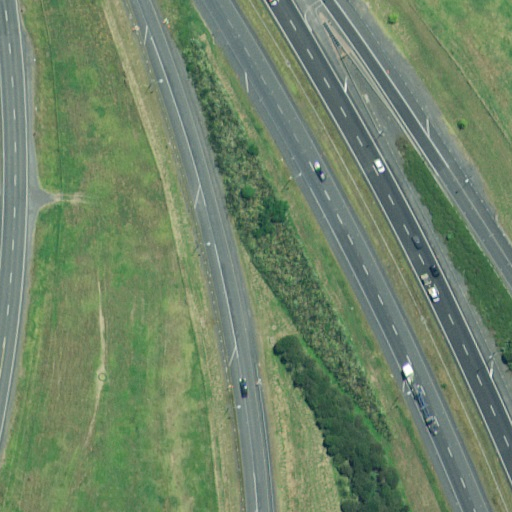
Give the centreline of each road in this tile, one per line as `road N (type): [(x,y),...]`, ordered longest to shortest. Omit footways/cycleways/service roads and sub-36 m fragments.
road 1 (motorway): [(476,511),(422,380),(296,136),(215,0)]
road 2 (motorway): [(267,511),(248,373),(212,226),(138,0)]
road 3 (motorway): [(278,0),(329,82),(511,455)]
road 4 (motorway): [(327,0),(511,279)]
road 5 (unclassified): [(0,25),(12,96),(0,312)]
